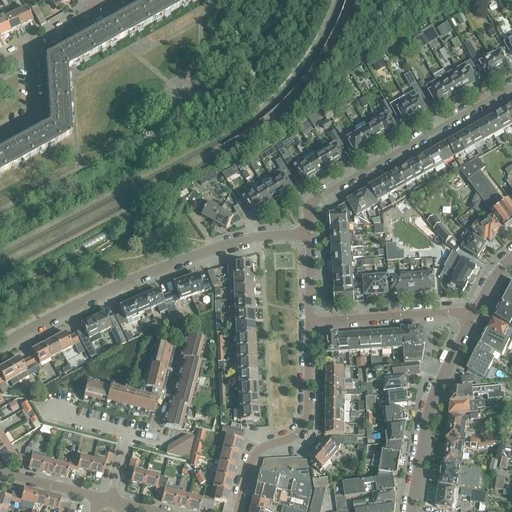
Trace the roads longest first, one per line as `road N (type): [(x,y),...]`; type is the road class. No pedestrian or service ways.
road 1 (residential): [(0,348),(94,294),(177,260),(263,235),(308,234)]
road 2 (residential): [(511,86),(310,202),(308,234)]
road 3 (residential): [(236,511),(250,452),(289,435),(308,416),(308,319)]
road 4 (tertiary): [(411,511),(430,401),(472,315)]
road 5 (residential): [(308,319),(472,315)]
